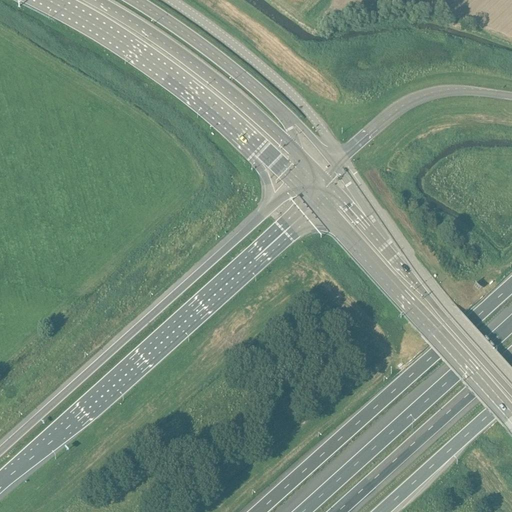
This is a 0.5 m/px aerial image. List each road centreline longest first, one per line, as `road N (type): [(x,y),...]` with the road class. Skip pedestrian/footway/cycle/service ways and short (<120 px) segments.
road 1 (unclassified): [(511,377),(421,273),(300,105),(168,0)]
road 2 (motorway): [(0,483),(315,202)]
road 3 (motorway): [(264,213),(0,451)]
road 4 (motorway): [(511,285),(258,511)]
road 5 (primary): [(315,202),(511,419)]
road 6 (motorway): [(511,323),(302,511)]
road 7 (primary): [(511,393),(325,183)]
road 8 (primary): [(311,168),(208,76),(94,0)]
road 9 (primary): [(46,0),(148,61),(257,149)]
road 10 (motorway): [(337,511),(511,354)]
road 11 (unknown): [(342,159),(424,96),(511,98)]
road 12 (motorway): [(381,511),(511,393)]
